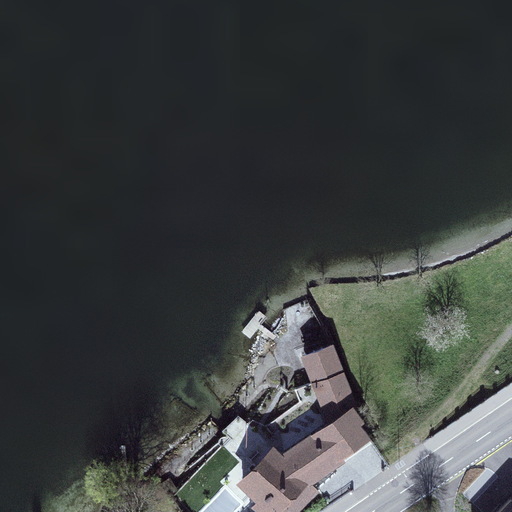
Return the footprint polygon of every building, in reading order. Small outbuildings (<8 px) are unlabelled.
[(333,336),(298,350),(315,390),(347,377),(333,336)] [(277,436),(235,471),(268,511),(281,511),(311,491),(304,484),(373,433),(349,391),(308,420),(314,430),(287,450),(277,436)] [(511,459),(500,468),(511,486),(511,459)] [(467,495),(482,511),(507,487),(492,471),(467,495)] [(511,511),(511,488),(509,486),(484,511),(511,511)]
